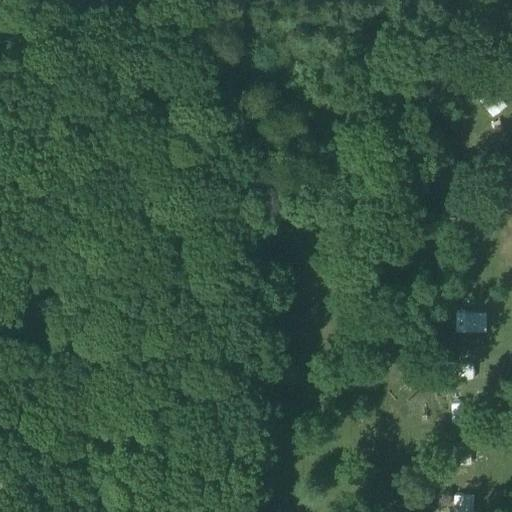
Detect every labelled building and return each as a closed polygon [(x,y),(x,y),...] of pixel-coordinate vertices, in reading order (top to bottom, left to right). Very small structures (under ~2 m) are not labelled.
[(470,216),(470,194),(444,194),(444,216),(470,216)] [(478,333),(478,312),(457,311),(457,333),(478,333)] [(282,386),(302,386),(302,368),(282,367),(282,386)] [(467,420),(466,403),(451,403),(452,421),(467,420)] [(456,493),(455,511),(465,511),(476,511),(477,494),(456,493)]
